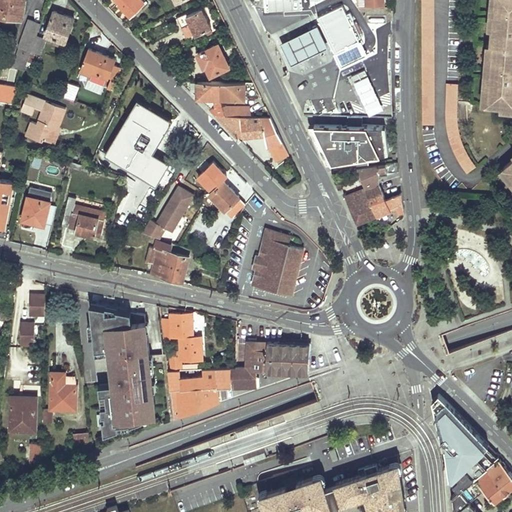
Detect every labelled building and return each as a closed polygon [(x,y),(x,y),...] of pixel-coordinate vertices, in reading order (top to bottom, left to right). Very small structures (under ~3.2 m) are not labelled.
[(0,0),(0,14),(22,17),(23,0),(0,0)] [(119,2),(131,15),(145,1),(144,0),(119,0),(121,1),(119,2)] [(431,125),(431,0),(421,0),(422,125),(431,125)] [(511,0),(493,0),(493,7),(490,7),(489,9),(489,10),(490,12),(492,14),(491,29),(489,44),(486,74),(483,74),(482,88),(485,89),(484,103),(499,104),(511,105),(511,0)] [(350,24),(341,5),(316,17),(325,35),(334,52),(358,40),(356,37),(361,35),(354,21),(350,24)] [(179,16),(184,26),(192,23),(196,32),(197,33),(202,30),(204,33),(207,34),(210,32),(208,27),(210,25),(206,17),(202,8),(188,14),(187,12),(179,16)] [(64,40),(65,41),(74,18),(68,15),(55,11),(46,34),(49,35),(64,40)] [(13,64),(25,69),(25,67),(37,34),(41,23),(29,19),(13,64)] [(196,32),(192,23),(184,26),(189,35),(196,32)] [(326,47),(315,25),(280,42),(290,65),(326,47)] [(37,34),(25,67),(29,68),(36,52),(40,53),(47,40),(37,34)] [(64,40),(49,35),(48,40),(62,45),(64,40)] [(207,64),(212,73),(230,65),(219,42),(198,51),(205,65),(207,64)] [(359,44),(335,56),(340,64),(363,53),(361,48),(359,44)] [(86,61),(80,76),(89,79),(93,70),(108,76),(115,57),(107,55),(107,56),(99,54),(95,64),(86,61)] [(367,72),(364,67),(352,73),(355,79),(367,72)] [(384,104),(368,72),(367,72),(355,79),(354,79),(371,111),(384,104)] [(62,95),(74,99),(79,86),(68,81),(62,95)] [(198,97),(220,98),(221,81),(198,81),(198,97)] [(221,81),(220,98),(245,99),(245,82),(221,81)] [(0,99),(12,101),(18,85),(0,82),(0,99)] [(456,110),(457,84),(445,84),(445,111),(451,147),(466,173),(475,166),(460,141),(456,110)] [(28,94),(23,110),(33,114),(36,107),(43,109),(38,124),(32,122),(27,136),(41,141),(43,138),(51,141),(57,126),(59,127),(66,108),(28,94)] [(139,94),(106,152),(156,180),(170,160),(159,143),(172,116),(139,94)] [(218,116),(226,116),(222,106),(221,101),(215,103),(216,107),(212,109),(218,116)] [(222,106),(226,116),(250,115),(249,107),(222,106)] [(218,116),(238,136),(266,134),(268,147),(276,160),(290,154),(271,115),(250,115),(226,116),(218,116)] [(367,166),(385,162),(385,154),(396,154),(394,118),(307,117),(318,140),(328,163),(367,156),(367,166)] [(56,143),(62,128),(59,127),(57,126),(51,141),(56,143)] [(68,159),(68,164),(81,168),(83,163),(68,159)] [(511,159),(502,167),(511,178),(509,181),(511,184),(511,159)] [(401,218),(403,217),(404,214),(403,203),(402,193),(401,186),(395,188),(397,193),(386,198),(376,174),(387,172),(387,171),(399,169),(398,161),(385,162),(367,166),(357,167),(365,187),(345,195),(357,222),(366,219),(396,206),(401,218)] [(511,178),(502,167),(500,170),(509,181),(511,178)] [(223,180),(209,193),(232,216),(245,203),(223,180)] [(172,230),(194,193),(179,184),(169,202),(171,203),(169,206),(167,205),(158,221),(151,217),(142,232),(159,237),(166,226),(172,230)] [(29,195),(24,216),(36,220),(36,222),(45,224),(50,200),(29,195)] [(69,196),(66,212),(72,212),(72,210),(75,203),(76,197),(69,196)] [(106,211),(75,203),(72,210),(105,218),(106,211)] [(76,228),(76,231),(95,235),(96,234),(100,235),(105,218),(72,210),(72,212),(69,224),(69,226),(76,228)] [(72,212),(66,212),(64,222),(69,224),(72,212)] [(253,283),(294,294),(306,247),(291,243),(293,236),(268,228),(259,260),(253,283)] [(138,232),(138,234),(141,236),(145,240),(151,242),(152,236),(142,233),(138,232)] [(173,244),(156,239),(154,246),(171,250),(173,244)] [(149,262),(147,272),(161,275),(184,281),(190,255),(171,250),(154,246),(150,245),(148,253),(151,253),(149,262)] [(3,290),(2,300),(12,300),(13,290),(3,290)] [(45,292),(30,292),(30,314),(45,315),(45,292)] [(156,406),(147,313),(123,308),(93,302),(98,353),(110,353),(112,382),(100,383),(101,392),(107,391),(108,404),(103,404),(103,413),(109,412),(110,417),(104,418),(105,431),(119,427),(119,423),(132,423),(143,418),(143,414),(154,413),(153,406),(156,406)] [(202,358),(202,335),(193,336),(193,311),(170,312),(171,333),(178,332),(179,336),(180,350),(170,351),(171,369),(181,369),(180,359),(202,358)] [(35,344),(35,320),(21,320),(21,344),(35,344)] [(246,365),(231,365),(232,386),(256,384),(256,369),(265,369),(265,353),(266,341),(258,341),(248,341),(246,365)] [(286,342),(266,341),(265,353),(265,369),(308,371),(308,343),(286,342)] [(232,386),(231,365),(181,369),(171,369),(168,370),(171,388),(177,388),(179,408),(180,416),(220,402),(219,387),(232,386)] [(76,408),(76,375),(75,375),(75,374),(65,374),(65,371),(51,371),(51,407),(53,407),(76,408)] [(179,408),(177,388),(171,388),(173,409),(179,408)] [(449,402),(439,392),(432,400),(442,438),(449,444),(445,449),(446,455),(449,477),(460,487),(499,454),(475,429),(449,402)] [(11,395),(10,428),(35,429),(37,396),(11,395)] [(53,420),(53,407),(51,407),(43,407),(43,420),(53,420)] [(260,428),(258,423),(237,431),(239,436),(260,428)] [(75,434),(77,447),(90,445),(89,431),(75,434)] [(42,444),(30,444),(30,462),(42,462),(42,444)] [(335,447),(330,449),(333,460),(338,458),(335,447)] [(244,459),(246,464),(267,457),(265,452),(244,459)] [(309,511),(309,510),(366,491),(373,511),(369,511),(406,511),(400,454),(328,479),(323,466),(260,487),(268,511),(309,511)] [(453,510),(457,511),(469,501),(484,489),(495,502),(511,487),(511,472),(499,457),(475,478),(476,478),(452,498),(453,510)] [(478,511),(469,501),(457,511),(478,511)]
